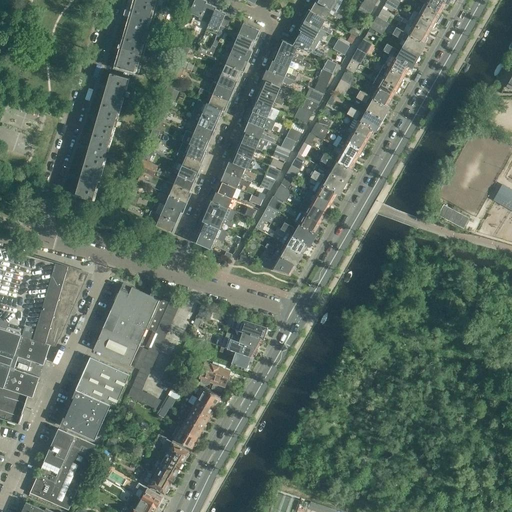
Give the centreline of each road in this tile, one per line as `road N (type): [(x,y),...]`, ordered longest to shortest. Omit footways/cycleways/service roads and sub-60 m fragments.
road 1 (secondary): [(299,314),(481,0)]
road 2 (residential): [(110,259),(37,230),(112,0)]
road 3 (unclassified): [(0,511),(110,259)]
road 4 (residential): [(272,24),(167,278)]
road 5 (secondary): [(187,511),(299,314)]
road 6 (residential): [(299,314),(167,278)]
